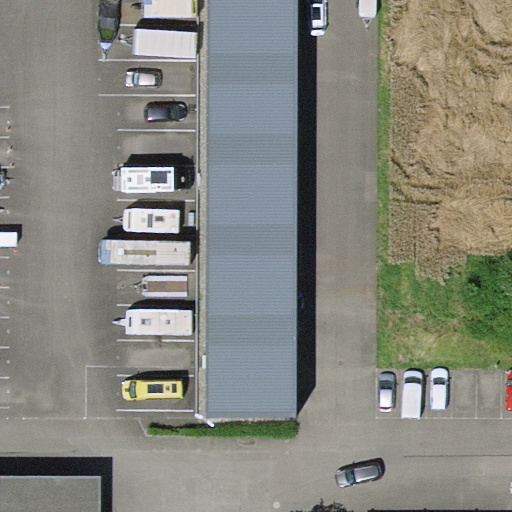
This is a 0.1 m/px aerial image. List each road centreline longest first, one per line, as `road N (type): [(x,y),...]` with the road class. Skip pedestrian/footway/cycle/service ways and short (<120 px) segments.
road 1 (unknown): [(341,0),(350,462)]
road 2 (unclassified): [(511,457),(146,467),(145,511)]
road 3 (unknown): [(0,422),(44,423),(146,467)]
